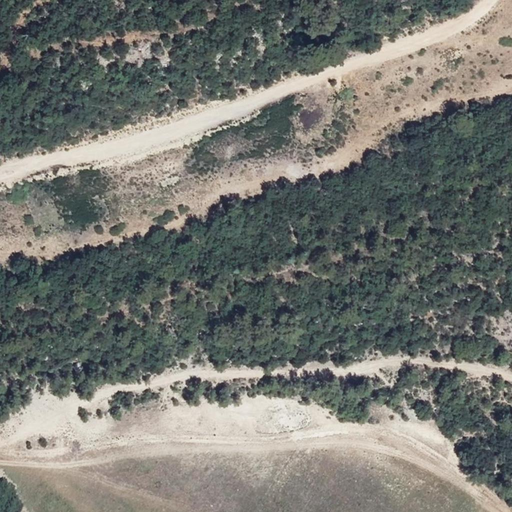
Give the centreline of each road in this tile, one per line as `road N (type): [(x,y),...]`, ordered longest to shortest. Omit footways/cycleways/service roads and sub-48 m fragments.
road 1 (track): [(0,179),(87,164),(265,100),(476,19),(489,0)]
road 2 (track): [(0,443),(138,385),(387,364),(476,368),(511,381)]
